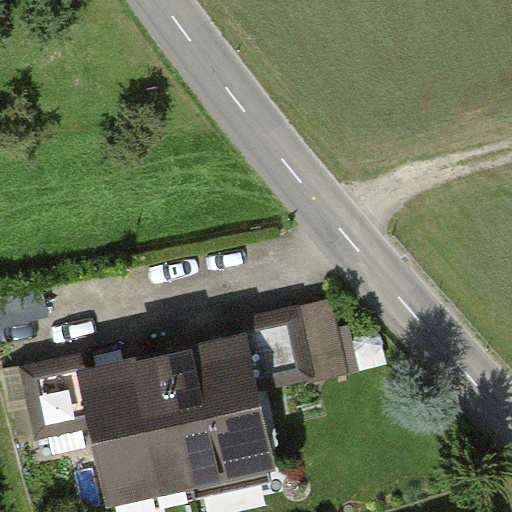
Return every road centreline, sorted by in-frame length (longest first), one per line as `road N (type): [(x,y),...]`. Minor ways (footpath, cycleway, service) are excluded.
road 1 (tertiary): [(162,0),(325,212),(511,419)]
road 2 (track): [(511,159),(325,212)]
